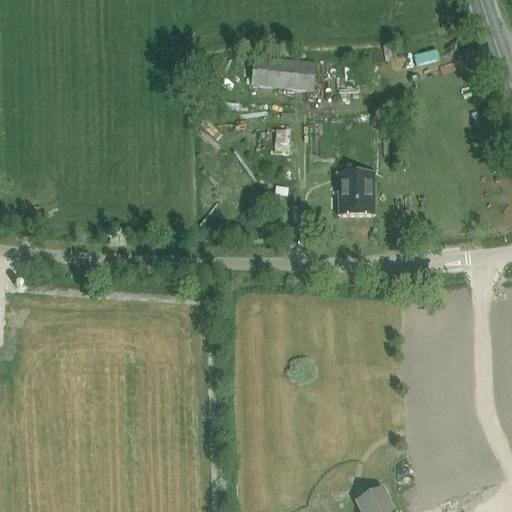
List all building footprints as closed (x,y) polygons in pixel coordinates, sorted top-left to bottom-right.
[(316,65),(253,60),(251,89),(313,94),(316,65)] [(275,146),(289,147),(290,134),(276,133),(275,146)] [(376,218),(375,175),(340,176),(340,218),(376,218)] [(394,511),(383,489),(355,503),(355,504),(359,511),(394,511)] [(461,494),(464,511),(465,511),(489,506),(485,489),(461,494)]
